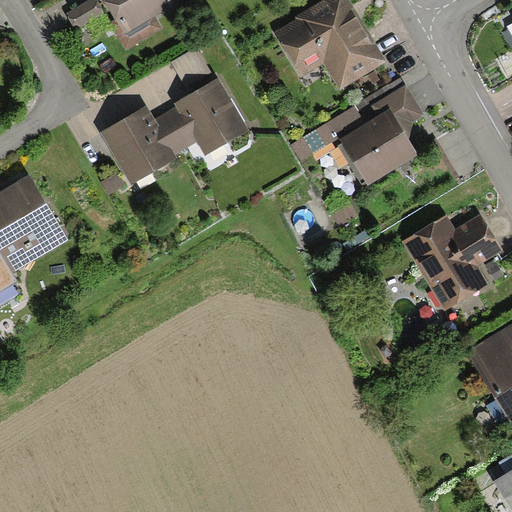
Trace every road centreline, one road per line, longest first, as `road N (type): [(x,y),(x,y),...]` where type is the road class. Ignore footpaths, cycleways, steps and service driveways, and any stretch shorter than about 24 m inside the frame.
road 1 (residential): [(0,148),(52,116),(58,99),(55,71),(10,0)]
road 2 (residential): [(423,24),(511,183)]
